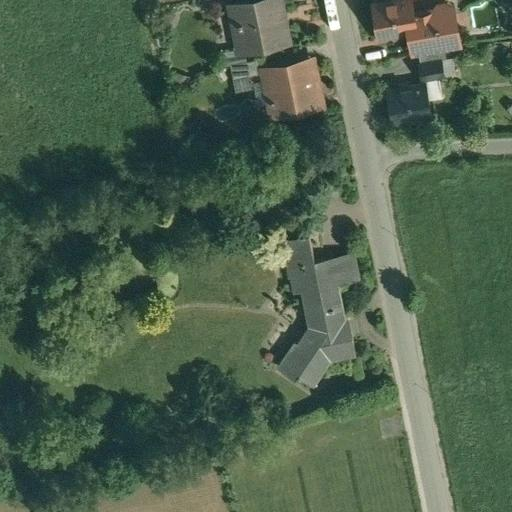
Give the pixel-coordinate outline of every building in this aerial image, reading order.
[(267,0),(232,7),(240,48),(287,38),(279,2),(279,0),(267,0)] [(410,0),(398,0),(373,4),(379,38),(410,33),(416,32),(414,16),(410,0)] [(434,13),(414,16),(416,32),(410,33),(413,54),(460,46),(454,10),(450,10),(446,6),(437,8),(434,13)] [(255,59),(230,64),(233,79),(258,74),(255,59)] [(311,62),(264,71),(273,112),(320,102),(311,62)] [(440,62),(418,66),(421,80),(443,75),(440,62)] [(423,85),(387,93),(394,122),(430,114),(423,85)] [(333,256),(314,260),(309,233),(282,239),(290,277),(293,276),(296,288),(303,287),(311,325),(306,332),(304,331),(297,342),(294,341),(293,342),(296,343),(284,362),(298,371),(294,378),(295,378),(297,375),(300,377),(314,385),(331,360),(356,354),(352,336),(349,337),(339,285),(333,256)] [(354,252),(333,256),(339,285),(360,280),(354,252)]
